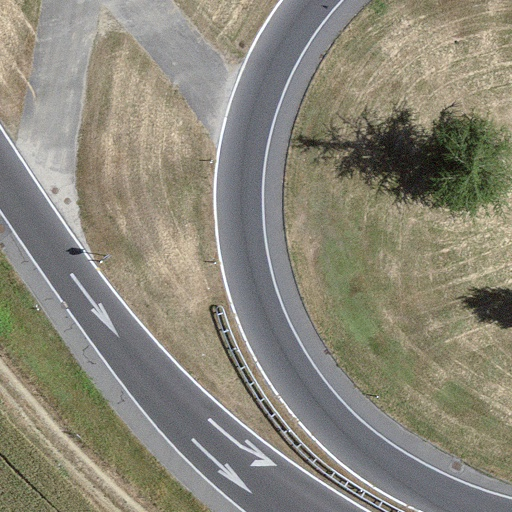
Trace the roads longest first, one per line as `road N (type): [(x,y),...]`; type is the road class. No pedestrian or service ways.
road 1 (motorway): [(480,511),(379,463),(329,422),(269,336),(247,270),(239,201),(250,126),(266,79),(315,0)]
road 2 (trunk): [(0,169),(157,382),(215,442),(310,511)]
road 3 (track): [(0,376),(131,511)]
